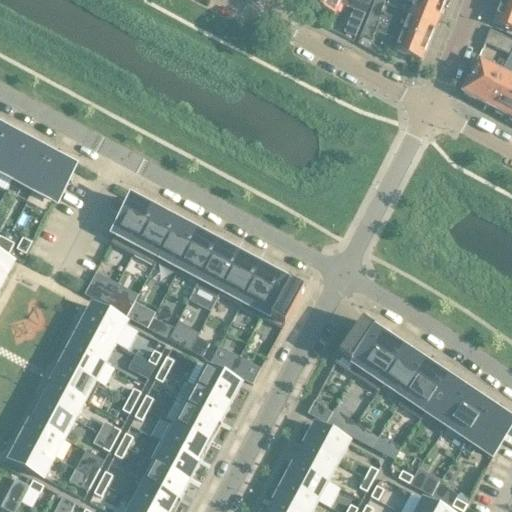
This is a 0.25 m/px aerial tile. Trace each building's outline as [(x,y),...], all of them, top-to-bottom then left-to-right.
[(368,6),(353,0),(308,0),(307,4),(335,15),(339,4),(365,14),(368,6)] [(376,0),(375,0),(371,10),(368,18),(429,43),(437,24),(409,13),(405,24),(381,14),(385,3),(376,0)] [(402,0),(413,4),(409,13),(437,24),(444,6),(430,0),(402,0)] [(511,0),(502,0),(501,4),(511,8),(511,0)] [(511,8),(501,4),(493,24),(511,31),(511,8)] [(368,18),(360,38),(371,43),(375,32),(398,42),(394,51),(422,62),(429,43),(368,18)] [(511,41),(489,31),(484,43),(484,44),(511,56),(511,53),(511,41)] [(511,53),(511,56),(506,65),(485,105),(506,116),(511,104),(511,78),(511,75),(511,53)] [(480,62),(463,93),(485,105),(506,65),(499,61),(495,70),(480,62)] [(0,131),(0,153),(9,136),(8,136),(7,137),(0,134),(1,132),(0,131)] [(0,153),(0,174),(12,181),(30,147),(29,147),(28,149),(21,145),(22,143),(9,136),(0,153)] [(12,181),(33,192),(50,160),(42,156),(43,154),(30,147),(12,181)] [(50,160),(33,192),(55,204),(73,170),(59,163),(58,164),(50,160)] [(111,245),(132,256),(155,214),(154,214),(153,215),(146,211),(147,210),(133,202),(111,245)] [(132,256),(153,268),(176,225),(175,225),(174,226),(167,223),(168,221),(155,214),(132,256)] [(176,225),(153,268),(154,268),(156,264),(177,274),(197,236),(196,236),(195,238),(188,234),(189,232),(176,225)] [(195,290),(218,248),(217,247),(216,249),(209,245),(210,243),(197,236),(177,274),(177,275),(180,271),(199,281),(195,290)] [(7,241),(1,252),(8,256),(14,245),(7,241)] [(195,290),(216,301),(239,259),(238,258),(237,260),(230,256),(231,255),(218,248),(195,290)] [(0,281),(3,283),(12,265),(0,257),(0,281)] [(221,293),(242,304),(260,270),(259,270),(258,271),(251,267),(252,266),(239,259),(216,301),(217,301),(221,293)] [(260,319),(280,283),(272,279),(273,277),(260,270),(242,304),(262,315),(260,319)] [(280,283),(260,319),(282,331),(304,291),(290,283),(288,287),(280,283)] [(95,301),(105,307),(111,296),(101,291),(95,301)] [(111,296),(105,307),(116,313),(122,302),(111,296)] [(81,327),(115,345),(125,325),(92,307),(81,327)] [(147,330),(153,319),(146,315),(140,326),(147,330)] [(356,378),(383,338),(382,338),(381,339),(372,333),(374,330),(362,322),(339,356),(360,370),(355,378),(356,378)] [(81,327),(71,346),(105,364),(115,345),(81,327)] [(168,341),(189,352),(196,338),(176,327),(168,341)] [(196,338),(189,352),(202,359),(209,345),(196,338)] [(395,346),(383,338),(356,378),(377,393),(404,352),(403,352),(402,354),(393,348),(395,346)] [(94,383),(105,364),(71,346),(61,365),(94,383)] [(155,367),(161,356),(154,352),(148,363),(155,367)] [(383,385),(404,399),(426,367),(425,366),(423,368),(415,362),(416,360),(404,352),(377,393),(378,393),(383,385)] [(161,369),(168,373),(174,363),(166,359),(161,369)] [(224,371),(231,374),(236,364),(229,360),(224,371)] [(236,364),(231,374),(238,378),(244,368),(236,364)] [(61,365),(51,384),(84,402),(94,383),(61,365)] [(426,367),(404,399),(425,413),(447,381),(446,380),(445,382),(436,376),(437,375),(426,367)] [(196,388),(229,406),(240,386),(206,368),(196,388)] [(162,384),(168,373),(161,369),(155,380),(162,384)] [(458,389),(447,381),(425,413),(446,428),(468,395),(467,395),(466,396),(457,391),(458,389)] [(84,402),(51,384),(40,403),(74,421),(84,402)] [(219,425),(229,406),(196,388),(185,407),(219,425)] [(133,390),(128,401),(135,405),(141,394),(133,390)] [(468,442),(488,411),(478,405),(480,403),(468,395),(446,428),(468,442)] [(146,397),(140,408),(148,411),(153,401),(146,397)] [(135,405),(128,401),(122,412),(129,416),(135,405)] [(64,440),(74,421),(40,403),(30,422),(64,440)] [(175,426),(209,444),(219,425),(185,407),(175,426)] [(313,407),(309,414),(320,420),(323,413),(313,407)] [(148,411),(140,408),(135,418),(142,422),(148,411)] [(498,418),(488,411),(468,442),(490,457),(511,424),(499,416),(498,418)] [(30,422),(20,441),(54,459),(64,440),(30,422)] [(175,426),(171,424),(161,443),(199,463),(209,444),(175,426)] [(338,431),(349,437),(353,429),(342,424),(338,431)] [(304,446),(338,464),(348,444),(315,426),(304,446)] [(113,428),(108,439),(115,443),(120,432),(113,428)] [(353,429),(349,437),(360,442),(363,435),(353,429)] [(120,446),(127,449),(133,439),(126,435),(120,446)] [(115,443),(108,439),(102,450),(109,454),(115,443)] [(43,479),(54,459),(20,441),(10,461),(43,479)] [(146,460),(189,482),(199,463),(161,443),(151,461),(147,459),(146,460)] [(121,460),(127,449),(120,446),(114,456),(121,460)] [(294,465),(328,483),(338,464),(304,446),(294,465)] [(387,448),(384,455),(394,461),(398,454),(387,448)] [(189,482),(146,460),(136,479),(178,501),(189,482)] [(284,484),(317,502),(328,483),(294,465),(284,484)] [(93,467),(87,477),(94,481),(100,471),(93,467)] [(365,479),(372,482),(378,472),(371,468),(365,479)] [(413,478),(402,472),(398,480),(409,485),(413,478)] [(105,473),(100,484),(107,488),(112,477),(105,473)] [(94,481),(87,477),(81,488),(89,492),(94,481)] [(420,492),(431,497),(439,483),(428,478),(420,492)] [(134,502),(152,511),(172,511),(178,501),(136,479),(136,480),(144,484),(134,502)] [(367,493),(372,482),(365,479),(359,489),(367,493)] [(29,489),(40,495),(43,488),(33,482),(29,489)] [(107,488),(100,484),(94,495),(101,499),(107,488)] [(273,503),(290,511),(312,511),(317,502),(284,484),(273,503)] [(384,491),(376,488),(371,498),(378,502),(384,491)] [(321,504),(337,511),(342,511),(347,502),(326,492),(321,504)] [(61,506),(71,511),(75,505),(64,499),(61,506)] [(444,511),(422,500),(415,511),(444,511)] [(463,511),(466,506),(456,500),(452,508),(460,511),(463,511)] [(152,511),(134,502),(129,511),(152,511)] [(290,511),(273,503),(268,511),(290,511)]
